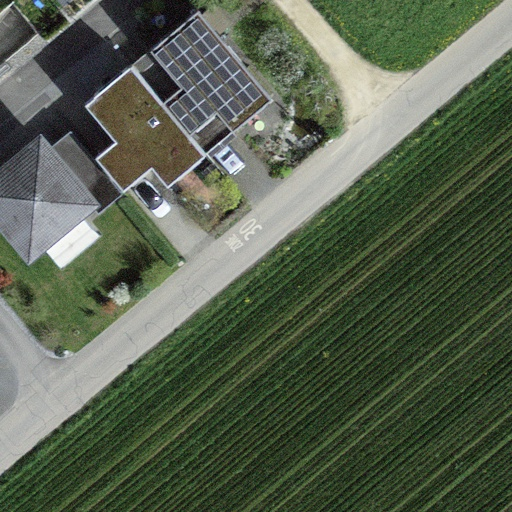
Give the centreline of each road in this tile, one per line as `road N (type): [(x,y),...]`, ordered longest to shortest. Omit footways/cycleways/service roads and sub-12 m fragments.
road 1 (residential): [(0,450),(392,121)]
road 2 (track): [(392,121),(287,0)]
road 3 (unclassified): [(392,121),(511,20)]
